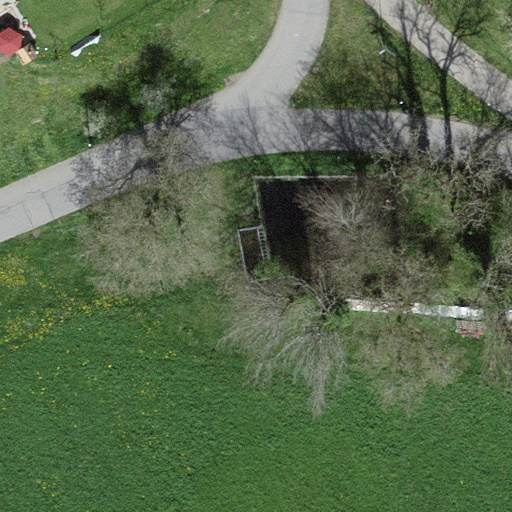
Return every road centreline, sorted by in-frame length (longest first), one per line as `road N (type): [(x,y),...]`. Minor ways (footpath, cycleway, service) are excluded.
road 1 (unclassified): [(227,103),(333,102),(511,147)]
road 2 (unclassified): [(0,208),(227,103)]
road 3 (unclassified): [(511,102),(390,0)]
